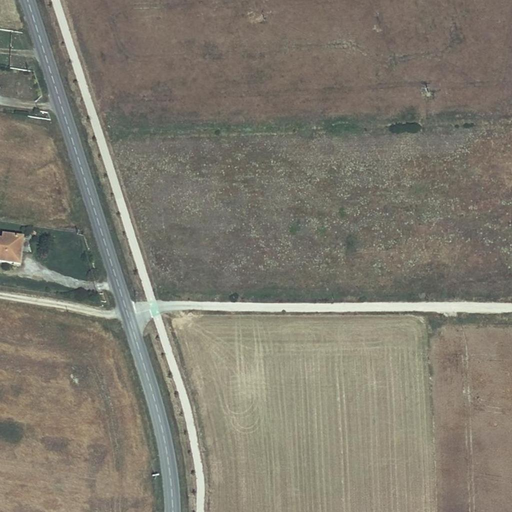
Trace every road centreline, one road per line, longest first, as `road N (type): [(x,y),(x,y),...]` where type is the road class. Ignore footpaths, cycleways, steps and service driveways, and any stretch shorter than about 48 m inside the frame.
road 1 (secondary): [(27,0),(157,406),(172,511)]
road 2 (track): [(128,310),(511,306)]
